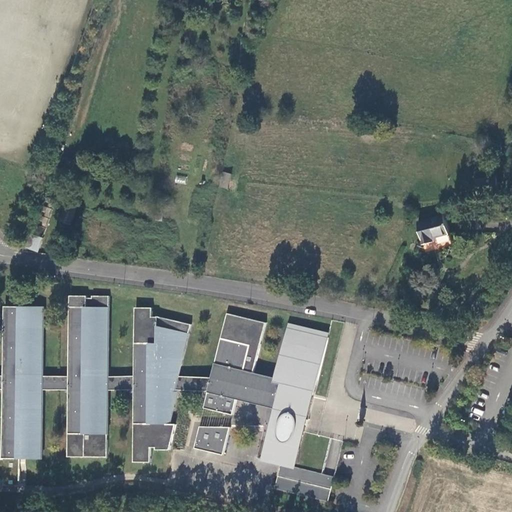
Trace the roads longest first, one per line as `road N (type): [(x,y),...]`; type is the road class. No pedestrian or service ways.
road 1 (residential): [(488,342),(219,286),(7,256)]
road 2 (unclassified): [(389,511),(417,441),(488,342)]
